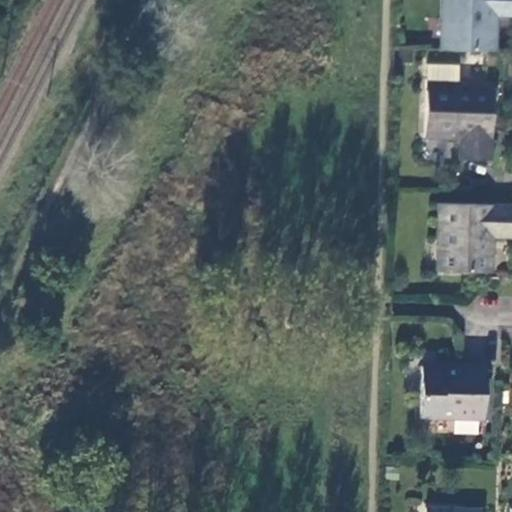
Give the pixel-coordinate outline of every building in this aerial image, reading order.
[(511,0),(441,0),(439,49),(494,50),(495,15),(511,15),(511,0)] [(431,67),(430,84),(462,85),(463,68),(431,67)] [(493,161),(496,86),(430,84),(428,139),(461,140),(461,160),(493,161)] [(511,204),(440,202),(437,269),(492,272),(495,236),(511,236),(511,204)] [(486,420),(489,365),(466,364),(466,369),(428,367),(424,419),(486,420)]
